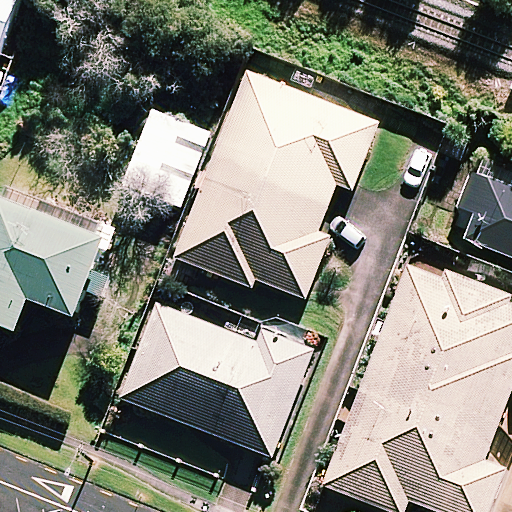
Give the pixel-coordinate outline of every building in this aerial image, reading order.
[(0,0),(0,59),(23,0),(0,0)] [(380,126),(250,75),(177,260),(255,291),(259,282),(307,302),(332,240),(319,235),(338,187),(354,193),(380,126)] [(211,135),(155,114),(126,190),(183,211),(211,135)] [(511,189),(478,176),(454,236),(511,259),(511,189)] [(111,241),(4,199),(0,209),(0,327),(21,336),(34,303),(79,321),(111,241)] [(511,309),(511,307),(511,296),(449,272),(444,284),(410,272),(329,489),(389,511),(406,511),(410,503),(435,511),(491,511),(509,466),(488,459),(511,394),(511,309)] [(275,459),(316,349),(237,319),(233,332),(160,304),(123,401),(275,459)]
